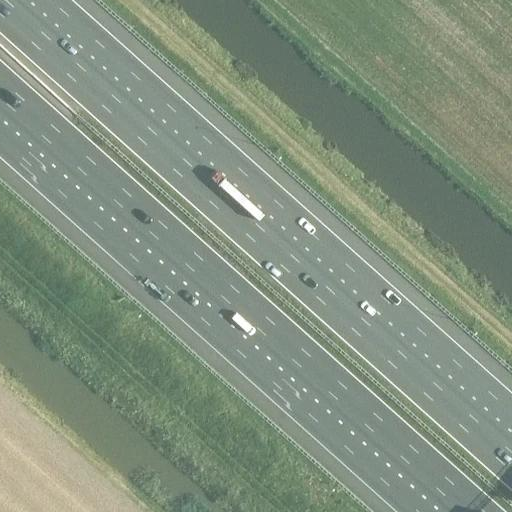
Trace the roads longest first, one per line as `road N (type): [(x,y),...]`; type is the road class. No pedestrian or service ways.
road 1 (motorway): [(511,449),(8,0)]
road 2 (motorway): [(0,104),(455,511)]
